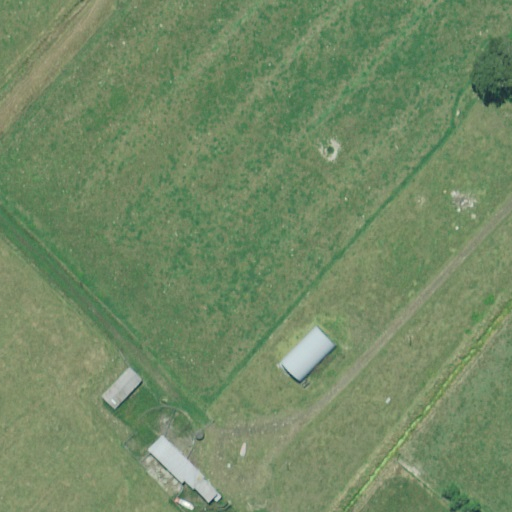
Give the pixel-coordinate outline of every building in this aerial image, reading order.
[(335,346),(317,327),(281,361),(299,380),(335,346)] [(143,382),(131,369),(102,396),(114,409),(143,382)] [(182,412),(164,432),(172,439),(190,420),(182,412)] [(137,431),(123,443),(135,457),(149,445),(137,431)] [(218,493),(163,436),(136,461),(174,501),(191,484),(209,502),(218,493)]
